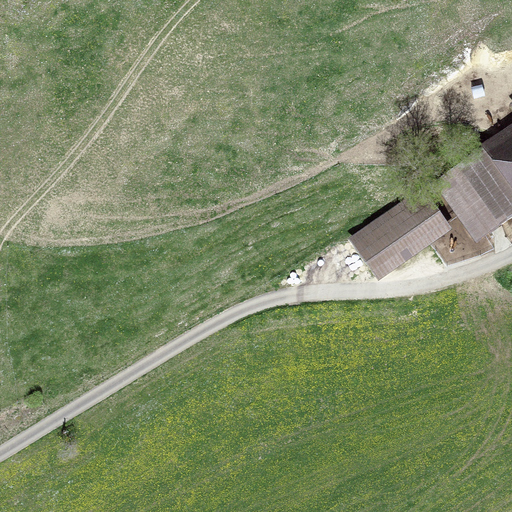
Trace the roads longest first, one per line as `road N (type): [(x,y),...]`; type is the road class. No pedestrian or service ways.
road 1 (track): [(0,452),(216,324),(281,299),(430,289),(511,252)]
road 2 (track): [(188,0),(0,244)]
